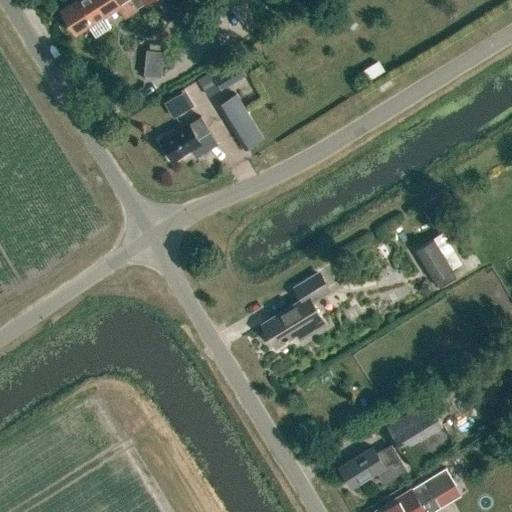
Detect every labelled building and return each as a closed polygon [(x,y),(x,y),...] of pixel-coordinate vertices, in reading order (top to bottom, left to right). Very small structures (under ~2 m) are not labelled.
[(74,0),(61,9),(75,30),(87,23),(96,37),(111,27),(102,13),(122,0),(131,0),(136,8),(143,3),(144,3),(149,0),(74,0)] [(146,50),(144,74),(160,75),(162,52),(146,50)] [(210,71),(221,89),(246,75),(235,57),(210,71)] [(378,61),(360,71),(367,82),(384,71),(378,61)] [(173,116),(193,108),(186,90),(166,99),(173,116)] [(236,93),(219,104),(227,117),(234,130),(245,147),(262,136),(252,119),(236,93)] [(210,130),(200,116),(188,123),(187,122),(159,140),(172,160),(200,142),(197,138),(210,130)] [(443,192),(420,205),(426,214),(448,201),(443,192)] [(443,207),(427,216),(433,227),(449,218),(443,207)] [(414,248),(433,279),(438,287),(457,276),(452,267),(433,236),(414,248)] [(302,338),(325,324),(310,301),(328,290),(318,273),(295,287),(303,299),(262,324),(276,346),(299,331),(302,338)] [(428,445),(445,435),(439,426),(442,425),(427,401),(386,426),(401,450),(423,437),(428,445)] [(423,437),(401,450),(414,471),(452,447),(445,435),(428,445),(423,437)] [(405,469),(390,444),(376,453),(372,446),(338,467),(351,487),(376,471),(383,483),(405,469)] [(387,506),(377,511),(431,511),(440,507),(433,496),(453,484),(444,469),(424,481),(423,480),(385,503),(387,506)]
